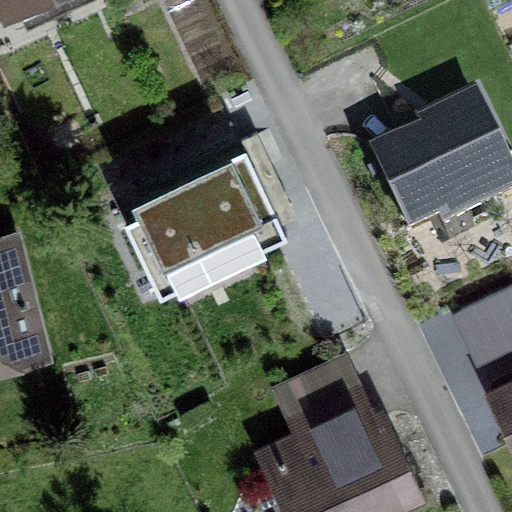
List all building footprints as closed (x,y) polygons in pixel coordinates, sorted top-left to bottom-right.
[(83,0),(0,0),(0,11),(10,33),(83,0)] [(477,127),(380,172),(405,226),(502,181),(477,127)] [(153,219),(193,306),(265,273),(224,186),(153,219)] [(0,345),(32,338),(9,247),(0,248),(0,345)] [(511,395),(497,403),(511,436),(511,395)] [(291,511),(378,511),(415,495),(375,411),(267,461),(291,511)]
